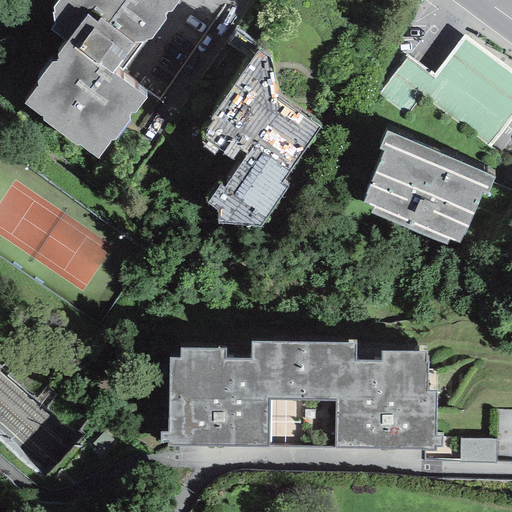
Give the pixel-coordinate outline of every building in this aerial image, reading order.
[(135,113),(147,98),(116,77),(121,71),(142,43),(146,43),(146,40),(150,40),(165,20),(164,15),(166,15),(166,13),(171,12),(180,0),(58,0),(53,8),(54,13),(52,13),(54,26),(51,30),(67,42),(57,55),(58,60),(56,60),(56,62),(51,63),(37,82),(38,87),(36,87),(24,104),(40,116),(42,116),(43,121),(75,146),(80,146),(97,159),(110,143),(109,141),(114,141),(129,121),(128,116),(130,116),(130,114),(135,113)] [(121,71),(160,100),(228,0),(180,0),(171,12),(166,13),(166,15),(164,15),(165,20),(150,40),(146,40),(146,43),(142,43),(121,71)] [(511,69),(464,34),(432,75),(504,129),(511,117),(511,69)] [(218,225),(260,227),(288,187),(282,183),(319,128),(310,120),(313,117),(276,92),(270,58),(259,51),(255,55),(211,118),(212,122),(206,131),(204,137),(207,141),(224,152),(223,154),(241,165),(224,188),(219,185),(207,204),(218,212),(218,225)] [(489,148),(504,129),(432,75),(406,55),(376,94),(406,117),(422,97),(489,148)] [(385,151),(363,203),(373,207),(371,213),(447,245),(449,240),(462,246),(484,194),(487,196),(495,178),(387,132),(380,149),(385,151)] [(168,447),(302,447),(303,343),(251,343),(251,359),(225,359),(225,350),(181,349),(181,359),(170,359),(170,434),(162,434),(162,441),(168,441),(168,447)] [(303,343),(302,447),(435,451),(435,447),(441,447),(442,437),(434,437),(435,392),(426,392),(427,363),(425,363),(425,353),(382,352),(381,362),(356,362),(356,344),(303,343)] [(496,458),(496,436),(461,436),(461,458),(496,458)]
